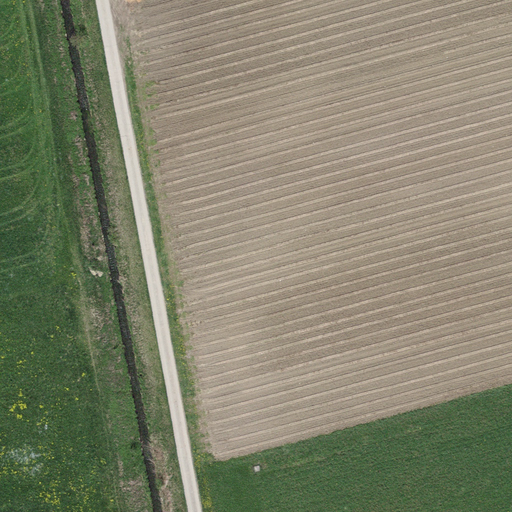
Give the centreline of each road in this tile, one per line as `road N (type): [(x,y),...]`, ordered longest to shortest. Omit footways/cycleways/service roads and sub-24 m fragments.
road 1 (track): [(123,511),(29,0)]
road 2 (track): [(107,0),(201,511)]
